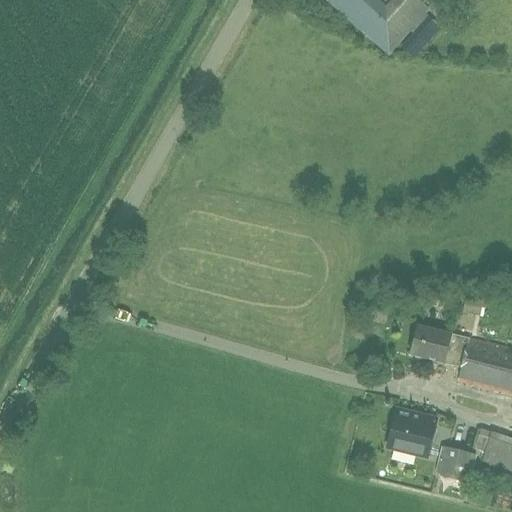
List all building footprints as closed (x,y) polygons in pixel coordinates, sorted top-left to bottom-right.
[(375,0),(326,0),(382,53),(424,9),(414,0),(386,0),(381,6),(375,0)] [(511,395),(511,349),(417,326),(410,356),(443,364),(443,362),(461,366),(457,382),(511,395)] [(426,458),(436,421),(420,417),(418,422),(395,416),(387,448),(426,458)] [(492,434),(491,433),(480,429),(473,450),(485,454),(492,434)] [(477,456),(464,453),(441,447),(435,473),(457,479),(470,482),(477,456)]
